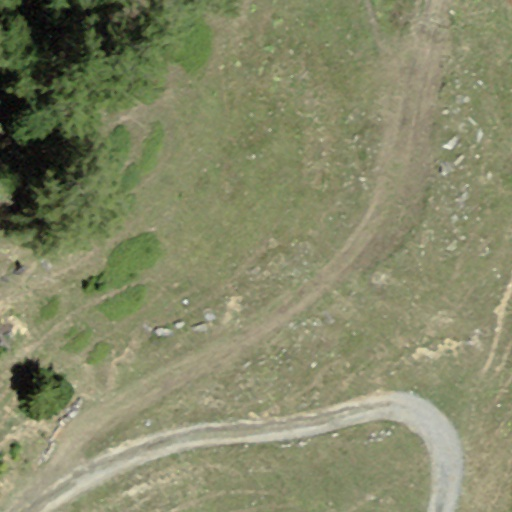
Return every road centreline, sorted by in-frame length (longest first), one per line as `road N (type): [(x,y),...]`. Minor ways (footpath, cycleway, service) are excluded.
road 1 (track): [(15,511),(64,447),(348,273),(423,156),(428,0)]
road 2 (track): [(442,511),(445,437),(411,405),(202,437),(108,474),(55,511)]
